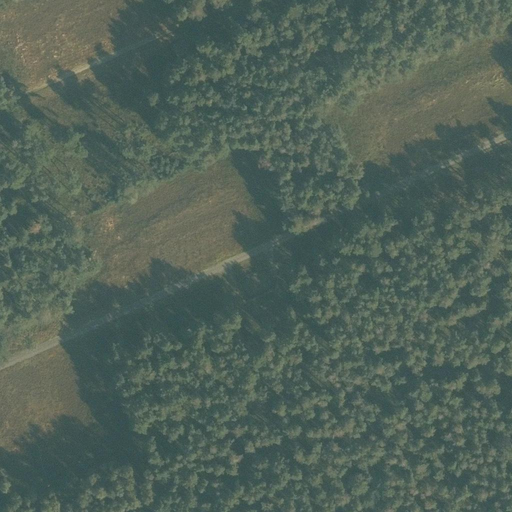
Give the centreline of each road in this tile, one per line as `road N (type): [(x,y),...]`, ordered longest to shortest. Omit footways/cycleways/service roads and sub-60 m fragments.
road 1 (track): [(0,364),(511,131)]
road 2 (track): [(223,0),(0,100)]
